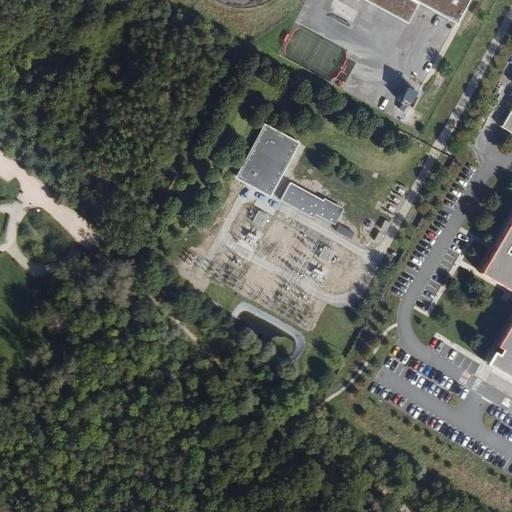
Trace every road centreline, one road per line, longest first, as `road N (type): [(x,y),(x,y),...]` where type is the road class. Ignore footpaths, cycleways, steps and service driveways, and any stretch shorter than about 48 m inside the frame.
road 1 (track): [(148,296),(239,380),(409,511)]
road 2 (unclassified): [(0,150),(148,296)]
